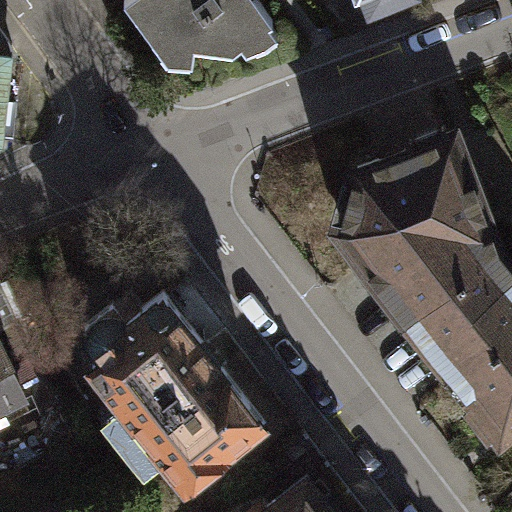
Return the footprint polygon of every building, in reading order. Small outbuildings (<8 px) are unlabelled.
[(279,29),(258,0),(128,0),(166,53),(192,54),(199,43),(246,47),(279,29)] [(0,128),(1,128),(12,45),(0,27),(0,128)] [(470,298),(511,266),(511,262),(496,242),(455,121),(344,170),(335,215),(407,309),(455,274),(470,298)] [(455,274),(407,309),(503,434),(511,426),(511,266),(470,298),(455,274)] [(122,397),(187,482),(267,421),(165,288),(128,317),(115,300),(85,323),(116,364),(108,370),(126,394),(122,397)] [(0,330),(0,406),(25,394),(11,365),(28,356),(12,324),(0,330)] [(338,511),(308,473),(257,511),(338,511)]
